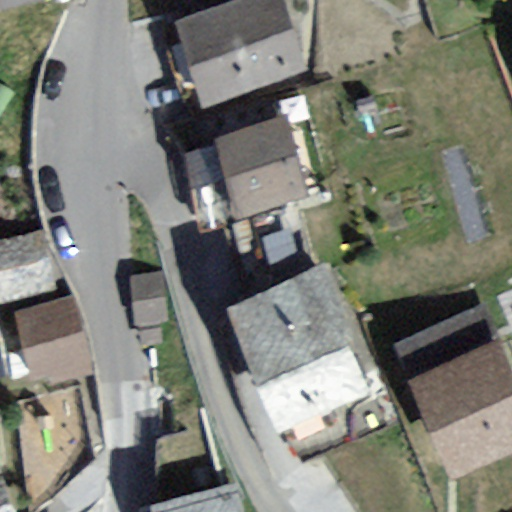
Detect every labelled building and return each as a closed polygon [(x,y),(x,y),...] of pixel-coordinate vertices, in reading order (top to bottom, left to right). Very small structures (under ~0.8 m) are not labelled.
[(0,0),(4,10),(42,0),(0,0)] [(276,0),(236,0),(175,20),(202,105),(303,73),(276,0)] [(288,117),(217,136),(238,215),(309,196),(288,117)] [(42,234),(0,243),(0,303),(58,291),(42,234)] [(322,269),(231,306),(284,434),(374,397),(322,269)] [(163,273),(125,277),(130,327),(169,323),(163,273)] [(68,299),(11,315),(31,389),(89,373),(68,299)] [(511,369),(499,341),(413,379),(456,475),(511,449),(511,369)] [(12,511),(1,480),(0,480),(0,511),(12,511)] [(239,511),(233,487),(153,507),(153,511),(239,511)]
